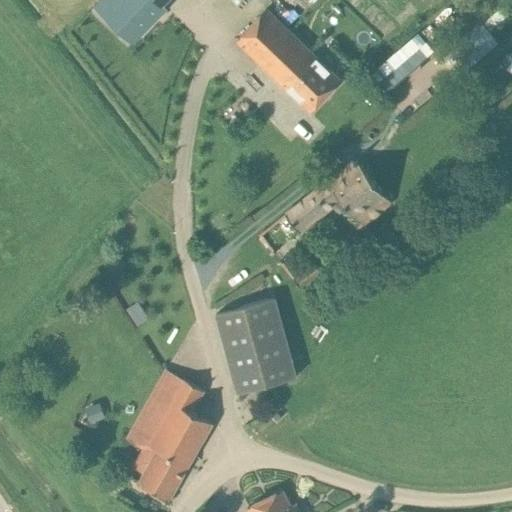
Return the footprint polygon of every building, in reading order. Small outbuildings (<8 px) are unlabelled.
[(106,0),(139,32),(167,3),(164,0),(106,0)] [(268,9),(238,41),(310,109),(340,78),(300,40),(268,9)] [(418,33),(370,74),(386,94),(435,52),(418,33)] [(287,215),(300,232),(337,202),(337,205),(341,209),(345,210),(349,207),(363,224),(391,201),(357,159),(287,215)] [(374,237),(367,243),(373,252),(381,247),(374,237)] [(301,288),(321,271),(311,259),(291,276),(301,288)] [(275,297),(217,313),(238,391),(297,375),(275,297)] [(137,323),(146,317),(134,302),(126,308),(137,323)] [(140,480),(170,497),(212,422),(194,411),(205,390),(166,368),(126,437),(155,455),(140,480)] [(252,504),(247,507),(250,511),(300,511),(296,502),(291,505),(283,489),(278,491),(277,491),(252,504)]
